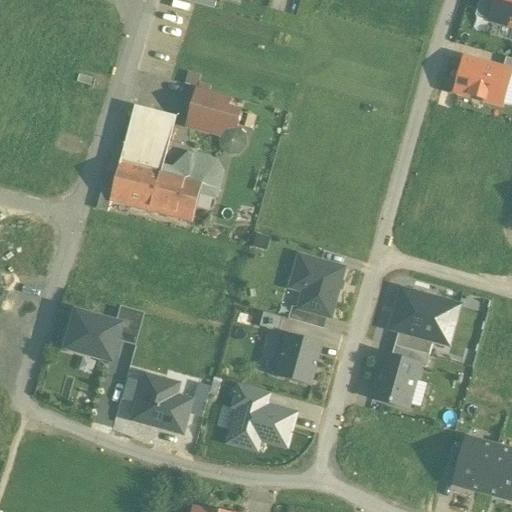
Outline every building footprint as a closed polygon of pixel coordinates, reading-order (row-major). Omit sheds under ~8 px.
[(216,0),(180,0),(181,0),(214,9),(216,0)] [(478,0),(475,16),(490,21),(495,0),(478,0)] [(511,0),(495,0),(490,21),(511,26),(511,0)] [(508,73),(465,61),(457,92),(500,103),(508,73)] [(231,97),(196,88),(186,125),(220,135),(225,128),(237,127),(241,113),(228,109),(231,97)] [(175,118),(135,107),(121,161),(161,171),(175,118)] [(236,131),(227,131),(221,138),(222,147),(229,153),(237,152),(243,146),(243,137),(236,131)] [(216,163),(189,156),(187,165),(176,171),(175,175),(202,182),(202,184),(218,188),(222,173),(216,163)] [(161,171),(121,161),(113,191),(110,201),(192,222),(202,184),(202,182),(175,175),(161,171)] [(101,188),(96,210),(107,212),(110,201),(113,191),(101,188)] [(344,269),(299,257),(293,279),(306,282),(298,310),(330,319),(344,269)] [(459,307),(407,292),(404,303),(399,302),(391,329),(399,331),(433,341),(435,341),(440,325),(453,329),(459,307)] [(120,327),(116,342),(136,346),(144,314),(121,307),(115,325),(120,327)] [(115,325),(105,323),(106,319),(94,316),(93,319),(77,315),(73,314),(68,332),(72,333),(68,349),(98,357),(99,353),(112,357),(116,342),(120,327),(115,325)] [(399,331),(394,347),(429,356),(433,341),(399,331)] [(275,377),(311,387),(323,345),(287,335),(275,377)] [(394,347),(391,358),(419,366),(419,367),(426,369),(429,356),(394,347)] [(391,358),(384,356),(372,399),(408,408),(419,367),(419,366),(391,358)] [(137,404),(132,421),(183,436),(189,415),(193,401),(162,393),(166,381),(145,376),(143,384),(137,404)] [(137,404),(143,384),(127,380),(122,400),(137,404)] [(193,401),(189,415),(202,418),(211,388),(197,385),(193,401)] [(234,399),(241,401),(241,400),(257,405),(261,391),(237,385),(234,399)] [(229,443),(256,451),(259,440),(286,448),(295,415),(257,405),(241,400),(241,401),(229,443)] [(498,448),(467,440),(464,450),(458,473),(455,485),(485,494),(498,448)] [(446,470),(458,473),(464,450),(452,447),(446,470)] [(511,452),(498,448),(485,494),(511,501),(511,452)]
